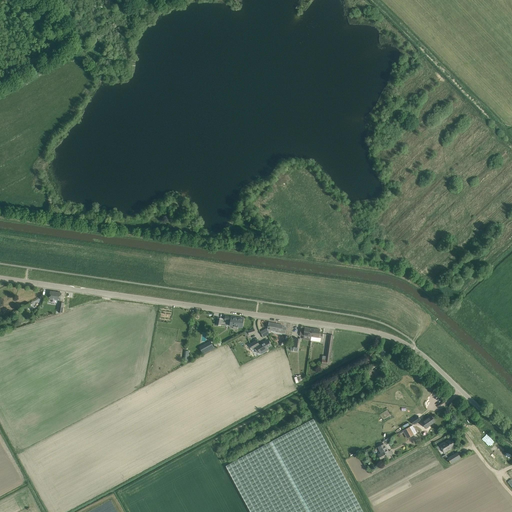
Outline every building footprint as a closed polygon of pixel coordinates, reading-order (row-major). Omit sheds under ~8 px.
[(60,300),(60,298),(61,293),(50,291),(49,298),(60,300)] [(229,326),(233,327),(233,328),(238,329),(239,326),(242,327),(243,319),(231,317),(230,319),(229,319),(229,317),(224,317),(224,320),(229,321),(229,320),(230,321),(229,326)] [(269,322),(268,329),(281,332),(281,333),(285,334),(286,327),(282,327),(283,325),(269,322)] [(300,332),(300,335),(304,335),(311,336),(313,328),(307,327),(301,327),(300,332)] [(266,328),(260,332),(263,337),(269,334),(266,328)] [(311,336),(311,340),(315,341),(316,337),(321,338),(322,338),(323,334),(319,333),(320,329),(313,328),(311,336)] [(321,364),(329,365),(333,335),(330,334),(326,360),(322,359),(321,364)] [(205,354),(219,346),(223,344),(221,340),(214,344),(212,340),(201,346),(205,354)] [(259,352),(271,345),(268,340),(260,345),(257,340),(250,344),(252,348),(256,346),(257,347),(259,352)] [(431,415),(421,421),(426,428),(435,422),(431,415)] [(417,416),(411,420),(414,424),(420,420),(417,416)] [(362,511),(313,419),(225,466),(250,511),(362,511)] [(416,433),(414,428),(412,425),(403,430),(403,431),(404,432),(404,433),(407,438),(416,433)] [(451,438),(440,445),(444,453),(456,446),(451,438)] [(391,450),(389,451),(385,443),(378,447),(381,453),(378,454),(381,460),(392,454),(391,450)] [(451,463),(456,460),(460,457),(457,452),(447,458),(451,463)]
